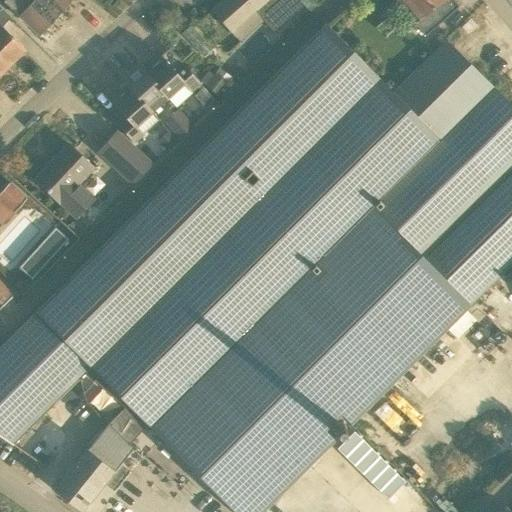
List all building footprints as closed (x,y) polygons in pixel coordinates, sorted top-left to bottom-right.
[(40,35),(63,10),(71,0),(4,0),(3,2),(40,35)] [(233,32),(256,12),(273,31),(304,3),(301,0),(223,0),(213,9),(233,32)] [(405,0),(421,17),(414,23),(425,36),(459,6),(453,0),(405,0)] [(11,18),(0,6),(0,57),(9,66),(25,49),(2,26),(11,18)] [(0,435),(12,444),(105,352),(112,359),(93,381),(123,407),(106,424),(87,449),(53,490),(81,511),(114,471),(132,448),(128,445),(146,426),(150,430),(152,428),(169,445),(206,483),(235,511),(260,511),(334,440),(324,430),(341,414),(350,423),(511,262),(511,105),(446,40),(393,92),(380,79),(325,23),(0,346),(0,435)] [(164,91),(169,97),(170,97),(185,84),(192,92),(202,83),(184,63),(170,48),(161,56),(160,55),(144,69),(164,91)] [(0,74),(9,66),(0,57),(0,74)] [(152,113),(169,97),(164,91),(144,69),(144,70),(138,64),(121,79),(126,85),(146,106),(152,113)] [(218,94),(225,85),(212,75),(205,85),(218,94)] [(152,113),(146,106),(126,85),(110,99),(124,115),(117,122),(134,142),(159,120),(153,114),(152,113)] [(203,87),(195,95),(206,107),(214,100),(203,87)] [(192,125),(176,109),(165,120),(180,136),(192,125)] [(134,183),(153,162),(117,130),(98,151),(134,183)] [(76,217),(94,197),(79,183),(94,167),(67,142),(34,178),(76,217)] [(0,201),(12,212),(26,197),(11,183),(0,194),(0,201)] [(0,306),(10,298),(0,287),(0,306)] [(446,349),(412,383),(427,398),(461,364),(446,349)]
